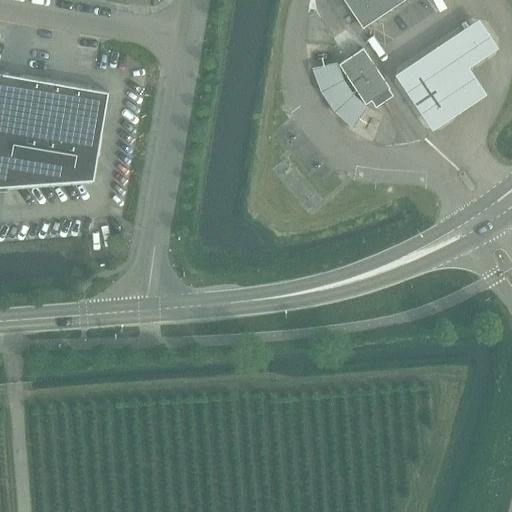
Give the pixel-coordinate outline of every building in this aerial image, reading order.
[(342,0),(362,28),(403,0),(342,0)] [(472,65),(500,46),(481,17),(397,72),(434,127),(489,91),(472,65)] [(344,60),(338,65),(364,104),(378,95),(389,88),(362,48),(352,55),(344,60)] [(365,106),(339,68),(337,68),(336,64),(312,72),(319,95),(333,114),(352,131),(365,106)] [(0,72),(0,186),(93,179),(108,91),(0,72)] [(285,141),(270,152),(305,197),(320,186),(285,141)]
